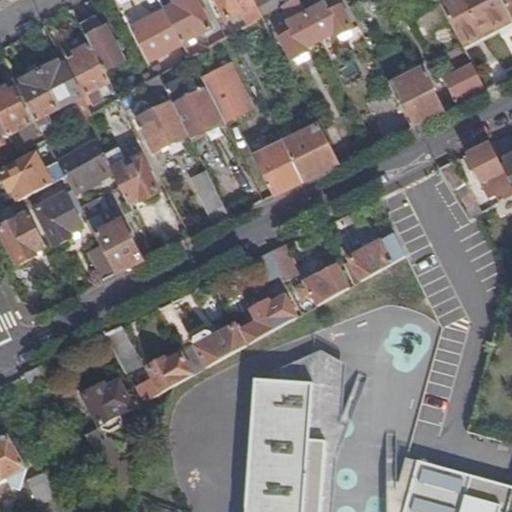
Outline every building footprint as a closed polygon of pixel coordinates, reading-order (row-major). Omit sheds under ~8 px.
[(166,18),(183,51),(211,36),(192,0),(175,10),(176,12),(166,18)] [(213,0),(227,28),(255,12),(249,0),(213,0)] [(249,0),(255,12),(262,24),(283,11),(297,4),(303,0),(249,0)] [(440,10),(455,2),(453,0),(447,0),(437,5),(440,10)] [(511,25),(511,0),(459,0),(455,2),(440,10),(461,50),(511,25)] [(345,7),(360,34),(367,30),(361,19),(363,17),(355,2),(345,7)] [(307,54),(320,48),(306,20),(297,4),(283,11),(291,28),(287,30),(291,39),(281,44),(293,67),(294,66),(297,71),(310,64),(307,59),(309,58),(307,54)] [(306,20),(320,48),(333,41),(335,44),(337,43),(340,48),(353,41),(350,36),(352,36),(340,13),(330,19),(325,9),(306,20)] [(166,18),(165,17),(134,33),(151,67),(183,51),(166,18)] [(97,22),(80,31),(91,52),(105,79),(125,69),(108,35),(104,36),(97,22)] [(511,33),(511,25),(461,50),(464,58),(511,33)] [(276,36),(281,44),(291,39),(287,30),(276,36)] [(196,79),(223,131),(251,117),(229,73),(230,73),(219,49),(192,64),(196,77),(196,79)] [(98,95),(110,89),(105,79),(91,52),(73,61),(76,66),(70,68),(92,111),(98,109),(96,104),(101,101),(98,95)] [(455,103),(484,89),(472,63),(455,70),(463,84),(448,92),(455,103)] [(413,125),(446,112),(433,97),(436,96),(420,65),(389,80),(413,125)] [(40,78),(59,116),(70,110),(73,116),(79,112),(81,117),(87,114),(65,72),(60,74),(57,69),(40,78)] [(440,77),(448,92),(463,84),(455,70),(440,77)] [(30,114),(42,137),(48,135),(45,131),(50,128),(47,122),(59,116),(40,78),(22,88),(25,92),(20,95),(21,97),(30,114)] [(166,99),(159,84),(156,86),(148,90),(155,105),(166,99)] [(0,127),(8,143),(20,136),(23,142),(29,140),(31,144),(36,141),(24,118),(30,114),(21,97),(10,104),(6,98),(0,101),(0,127)] [(172,111),(188,143),(199,137),(202,142),(219,133),(201,97),(177,109),(175,105),(170,107),(172,111)] [(114,127),(127,119),(121,106),(119,107),(107,114),(114,127)] [(154,160),(188,143),(172,111),(158,118),(144,125),(141,121),(136,123),(154,160)] [(156,113),(141,121),(144,125),(158,118),(156,113)] [(87,125),(90,131),(106,122),(102,116),(91,122),(87,125)] [(274,197),(340,164),(317,121),(252,155),(274,197)] [(0,145),(3,153),(11,149),(8,143),(0,127),(0,145)] [(128,154),(141,147),(131,128),(117,135),(128,154)] [(115,181),(113,178),(99,149),(59,170),(68,186),(76,201),(115,181)] [(511,194),(499,169),(490,150),(465,163),(467,169),(471,167),(491,207),(497,204),(501,211),(511,204),(511,194)] [(511,162),(499,169),(511,194),(511,162)] [(23,208),(53,193),(38,163),(2,181),(11,199),(13,198),(20,209),(23,208)] [(115,181),(129,211),(140,206),(142,208),(159,199),(141,163),(113,178),(115,181)] [(465,190),(453,169),(438,176),(453,198),(465,190)] [(213,225),(231,218),(206,170),(189,179),(213,225)] [(66,201),(36,217),(55,252),(73,243),(72,241),(83,235),(66,201)] [(392,236),(378,206),(366,211),(380,242),(392,236)] [(114,274),(145,259),(127,226),(117,232),(108,237),(100,223),(94,209),(82,215),(99,245),(114,274)] [(471,227),(482,221),(476,211),(465,217),(471,227)] [(0,219),(0,238),(18,272),(36,263),(35,260),(47,254),(29,221),(18,227),(11,214),(0,219)] [(108,237),(117,232),(110,218),(100,223),(108,237)] [(406,263),(395,241),(349,267),(361,289),(406,263)] [(101,280),(114,274),(99,245),(85,252),(101,280)] [(299,276),(287,252),(272,259),(282,282),(283,284),(299,276)] [(282,282),(272,259),(260,265),(271,287),(282,282)] [(326,309),(349,296),(336,273),(296,295),(302,307),(312,302),(317,313),(326,309)] [(250,352),(297,325),(285,304),(270,313),(268,309),(252,317),(258,329),(242,337),(250,352)] [(246,354),(235,333),(215,344),(212,339),(206,337),(195,344),(193,349),(208,375),(221,368),(246,354)] [(133,358),(121,334),(105,342),(117,366),(133,358)] [(510,511),(511,508),(511,493),(424,469),(409,511),(334,511),(345,364),(324,351),(256,384),(248,511),(510,511)] [(145,410),(188,386),(194,383),(182,361),(169,369),(166,365),(149,374),(155,386),(138,395),(145,410)] [(55,381),(49,369),(26,381),(31,392),(55,381)] [(119,390),(112,394),(107,398),(104,393),(84,404),(100,434),(102,434),(104,438),(110,439),(121,433),(123,427),(121,423),(133,416),(119,390)] [(101,437),(88,444),(106,483),(110,481),(120,476),(101,437)] [(0,492),(8,489),(11,494),(18,497),(29,482),(13,447),(6,445),(0,448),(0,492)] [(129,471),(120,476),(110,481),(117,495),(137,485),(129,471)] [(59,502),(47,478),(31,486),(42,510),(59,502)]
